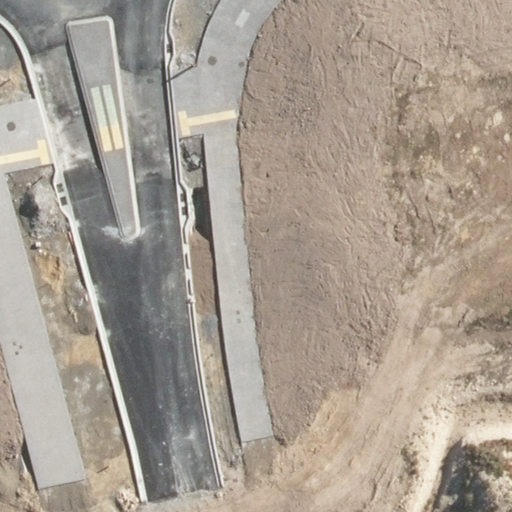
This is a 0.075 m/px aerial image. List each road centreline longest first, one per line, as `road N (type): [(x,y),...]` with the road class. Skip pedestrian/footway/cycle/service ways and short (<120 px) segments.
road 1 (residential): [(152,320),(111,265),(49,40),(25,0)]
road 2 (residential): [(148,0),(143,28),(158,263),(152,320)]
road 3 (residential): [(152,320),(185,476)]
